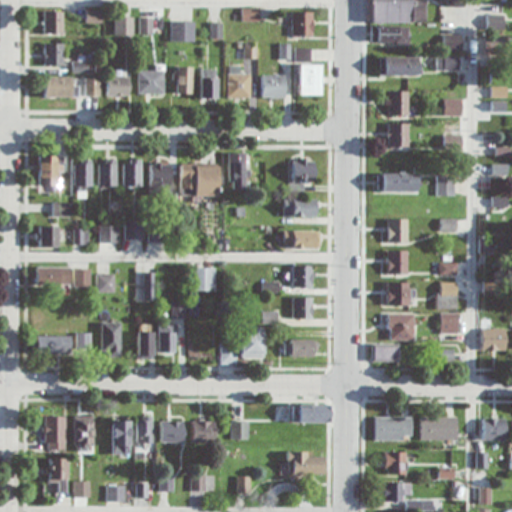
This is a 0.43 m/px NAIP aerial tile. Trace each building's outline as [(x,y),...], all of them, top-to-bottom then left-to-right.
[(368,0),(368,23),(425,23),(424,0),(368,0)] [(256,21),(256,9),(242,9),(242,21),(256,21)] [(85,23),(101,23),(101,10),(85,10),(85,23)] [(43,34),(62,34),(62,12),(43,12),(43,34)] [(291,37),(312,37),(312,12),(291,12),(291,37)] [(132,35),(132,17),(114,17),(114,35),(132,35)] [(151,18),(140,18),(140,33),(151,33),(151,18)] [(170,41),(193,41),(193,21),(170,21),(170,41)] [(370,43),(406,43),(406,26),(370,26),(370,43)] [(459,50),(459,36),(443,36),(443,50),(459,50)] [(42,68),(63,68),(63,44),(42,44),(42,68)] [(457,56),(436,56),(436,71),(457,71),(457,56)] [(418,57),(378,57),(378,75),(418,75),(418,57)] [(72,72),(86,72),(86,62),(72,62),(72,72)] [(319,95),(319,65),(298,65),(298,95),(319,95)] [(190,66),(174,66),(174,94),(190,94),(190,66)] [(249,98),(249,74),(239,74),(239,66),(226,66),(226,98),(249,98)] [(198,99),(215,99),(215,69),(198,69),(198,99)] [(162,94),(162,71),(137,71),(137,94),(162,94)] [(107,96),(129,96),(129,72),(107,72),(107,96)] [(283,75),(261,75),(261,98),(283,98),(283,75)] [(42,78),(42,99),(70,99),(70,78),(42,78)] [(99,79),(84,79),(84,96),(99,96),(99,79)] [(407,116),(407,91),(386,91),(386,116),(407,116)] [(461,98),(442,98),(442,116),(461,116),(461,98)] [(407,123),(387,123),(387,147),(407,147),(407,123)] [(227,153),(227,189),(247,189),(247,153),(227,153)] [(61,156),(37,156),(37,185),(50,185),(50,193),(61,193),(61,156)] [(313,182),(313,159),(291,159),(291,182),(313,182)] [(72,160),(72,192),(89,192),(89,160),(72,160)] [(97,186),(114,186),(114,160),(97,160),(97,186)] [(139,160),(121,160),(121,186),(139,186),(139,160)] [(169,196),(169,163),(149,163),(149,196),(169,196)] [(179,196),(217,196),(217,164),(179,164),(179,196)] [(414,192),(414,172),(377,172),(377,192),(414,192)] [(436,196),(453,196),(453,178),(436,178),(436,196)] [(282,217),(315,217),(315,200),(282,200),(282,217)] [(69,203),(51,203),(50,217),(68,217),(69,203)] [(406,242),(406,219),(387,219),(387,242),(406,242)] [(124,239),(143,239),(143,222),(124,222),(124,239)] [(56,247),(56,226),(37,226),(37,247),(56,247)] [(99,243),(117,243),(117,226),(99,226),(99,243)] [(88,245),(88,228),(72,228),(72,245),(88,245)] [(318,248),(318,231),(282,231),(282,248),(318,248)] [(406,250),(387,250),(387,274),(406,274),(406,250)] [(311,266),(292,266),(292,288),(311,288),(311,266)] [(34,284),(68,284),(68,267),(34,267),(34,284)] [(214,268),(190,268),(190,291),(214,291),(214,268)] [(72,286),(89,286),(89,269),(72,269),(72,286)] [(154,300),(154,273),(143,273),(143,300),(154,300)] [(95,294),(116,294),(116,274),(95,274),(95,294)] [(387,306),(410,306),(410,282),(387,282),(387,306)] [(456,283),(437,283),(437,309),(456,309),(456,283)] [(292,318),(311,318),(311,298),(292,298),(292,318)] [(171,319),(185,319),(185,302),(171,302),(171,319)] [(412,314),(387,314),(387,340),(412,340),(412,314)] [(457,314),(440,314),(440,333),(457,333),(457,314)] [(100,323),(100,356),(119,356),(119,323),(100,323)] [(174,324),(156,323),(156,354),(174,354),(174,324)] [(151,358),(151,324),(135,324),(135,358),(151,358)] [(262,328),(239,328),(239,357),(262,357),(262,328)] [(505,351),(505,329),(481,329),(481,351),(505,351)] [(75,354),(88,354),(88,333),(75,333),(75,354)] [(69,354),(69,336),(34,336),(34,354),(69,354)] [(315,340),(284,340),(284,356),(315,356),(315,340)] [(371,344),(371,361),(397,361),(397,344),(371,344)] [(220,364),(235,364),(235,348),(220,348),(220,364)] [(292,404),(292,422),(326,422),(326,404),(292,404)] [(43,451),(64,451),(64,416),(43,416),(43,451)] [(74,451),(91,451),(91,416),(74,416),(74,451)] [(150,416),(135,416),(135,444),(150,444),(150,416)] [(410,417),(374,417),(374,440),(410,440),(410,417)] [(419,440),(455,440),(455,417),(419,417),(419,440)] [(481,440),(505,440),(505,419),(481,419),(481,440)] [(111,454),(129,454),(129,421),(111,421),(111,454)] [(182,421),(159,421),(159,442),(182,442),(182,421)] [(192,443),(214,443),(214,421),(192,421),(192,443)] [(247,439),(247,421),(230,421),(230,439),(247,439)] [(322,475),(322,452),(286,452),(286,475),(322,475)] [(404,452),(384,452),(384,474),(404,474),(404,452)] [(66,459),(47,459),(47,493),(66,493),(66,459)] [(173,476),(159,476),(159,492),(173,492),(173,476)] [(192,491),(203,491),(203,476),(192,476),(192,491)] [(100,482),(74,482),(74,497),(100,497),(100,482)] [(382,501),(401,501),(401,493),(409,493),(409,483),(382,483),(382,501)] [(106,486),(106,502),(124,502),(124,486),(106,486)]
